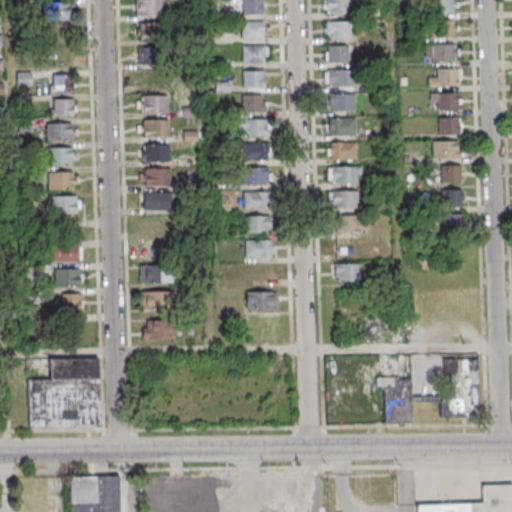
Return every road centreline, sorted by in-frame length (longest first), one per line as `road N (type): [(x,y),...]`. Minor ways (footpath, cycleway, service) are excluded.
road 1 (tertiary): [(511,446),(0,452)]
road 2 (residential): [(119,449),(104,0)]
road 3 (residential): [(308,448),(292,0)]
road 4 (residential): [(499,446),(486,0)]
